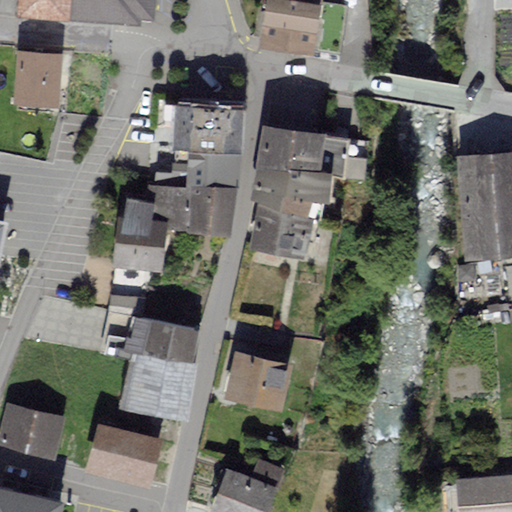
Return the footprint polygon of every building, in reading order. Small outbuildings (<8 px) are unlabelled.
[(149,20),(149,0),(14,0),(14,13),(149,20)] [(334,49),(341,1),(333,0),(261,0),(255,44),(305,51),(306,45),(334,49)] [(54,105),(58,53),(14,50),(10,102),(54,105)] [(174,102),(171,142),(192,144),(232,147),(236,107),(174,102)] [(325,135),(266,124),(260,159),(318,170),(325,135)] [(365,142),(325,135),(318,170),(331,172),(359,177),(365,142)] [(190,166),(189,182),(229,186),(232,147),(192,144),(190,166)] [(511,252),(511,151),(460,156),(468,256),(511,252)] [(331,172),(318,170),(260,159),(255,185),(309,195),(326,198),(331,172)] [(155,222),(165,223),(185,224),(188,196),(189,182),(190,166),(174,164),(173,175),(159,174),(156,201),(155,222)] [(226,227),(229,186),(189,182),(188,196),(185,224),(198,225),(226,227)] [(255,185),(252,201),(262,203),(306,212),(309,195),(255,185)] [(117,263),(162,267),(165,223),(155,222),(156,201),(129,199),(127,217),(121,217),(117,263)] [(302,253),(310,212),(306,212),(262,203),(255,244),(302,253)] [(137,318),(130,347),(136,349),(189,361),(196,331),(137,318)] [(275,405),(284,360),(231,347),(220,392),(275,405)] [(196,362),(189,361),(136,349),(123,402),(183,416),(196,362)] [(52,454),(61,416),(10,404),(1,442),(52,454)] [(160,440),(101,424),(95,446),(154,462),(160,440)] [(149,483),(154,462),(95,446),(90,468),(149,483)] [(265,511),(276,485),(229,467),(211,511),(265,511)] [(511,477),(454,477),(454,510),(511,510),(511,477)] [(57,511),(60,503),(0,489),(0,511),(57,511)]
